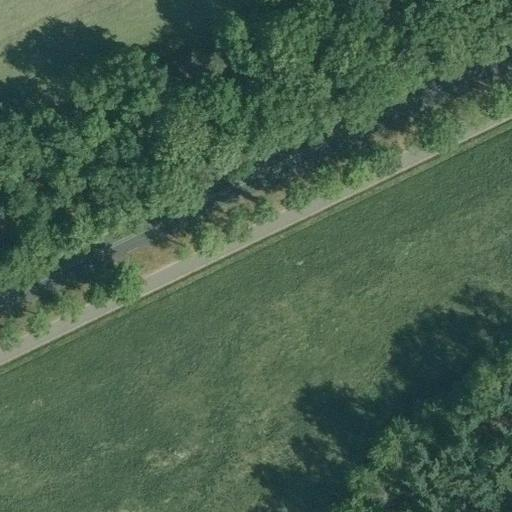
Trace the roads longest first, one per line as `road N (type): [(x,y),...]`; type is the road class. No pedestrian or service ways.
road 1 (unclassified): [(0,353),(511,106)]
road 2 (primary): [(0,299),(511,53)]
